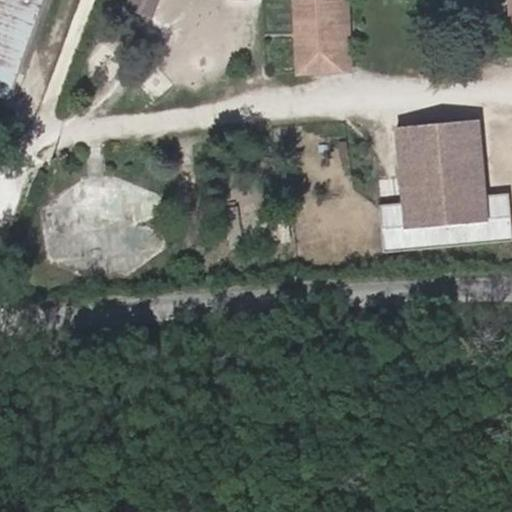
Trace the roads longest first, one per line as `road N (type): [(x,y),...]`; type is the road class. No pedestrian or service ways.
road 1 (unknown): [(511,93),(190,122),(0,157)]
road 2 (unclassified): [(0,330),(391,286),(511,294)]
road 3 (track): [(0,227),(87,0)]
